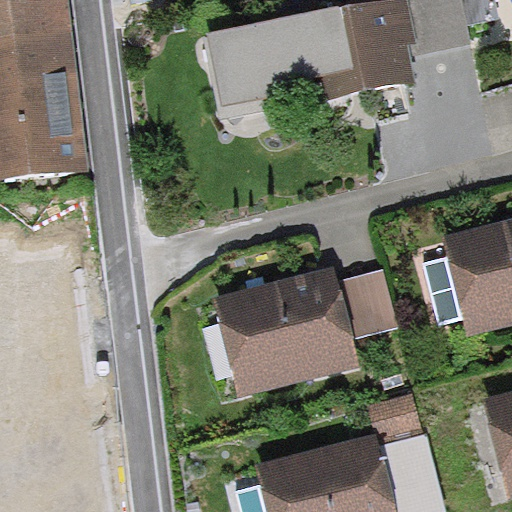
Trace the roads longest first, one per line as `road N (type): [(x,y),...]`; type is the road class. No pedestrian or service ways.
road 1 (residential): [(129,262),(511,163)]
road 2 (residential): [(90,0),(129,262)]
road 3 (residential): [(129,262),(153,511)]
